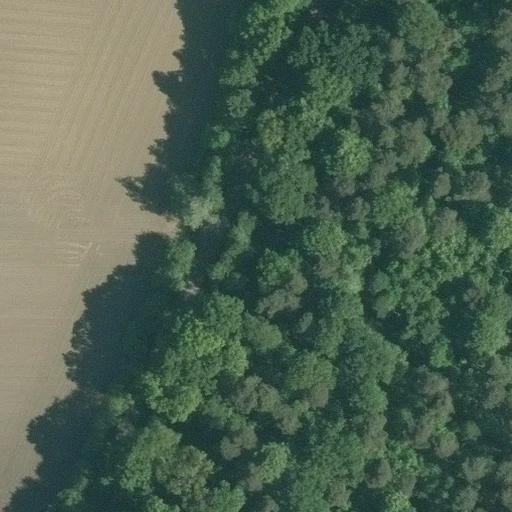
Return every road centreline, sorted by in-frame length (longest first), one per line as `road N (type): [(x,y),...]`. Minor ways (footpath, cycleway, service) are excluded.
road 1 (track): [(154,511),(276,252),(289,244),(511,472)]
road 2 (unclassified): [(322,0),(90,511)]
road 3 (track): [(392,0),(289,222)]
